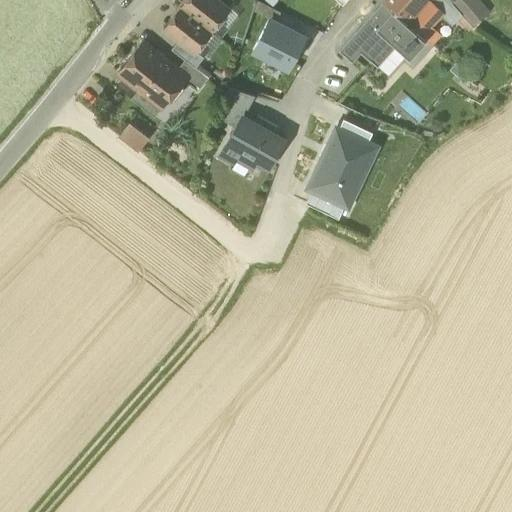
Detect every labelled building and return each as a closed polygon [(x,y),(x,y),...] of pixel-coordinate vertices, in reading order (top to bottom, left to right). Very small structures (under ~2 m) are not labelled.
[(187,0),(182,7),(212,31),(229,9),(217,0),(187,0)] [(281,12),(257,0),(253,12),(269,20),(275,23),(281,12)] [(386,0),(383,3),(406,23),(426,0),(386,0)] [(443,13),(428,0),(426,0),(406,23),(421,37),(430,26),(440,16),(443,13)] [(452,27),(462,15),(452,3),(454,1),(452,0),(428,0),(443,13),(440,16),(452,27)] [(489,14),(476,0),(455,0),(454,1),(452,3),(462,15),(473,27),(489,14)] [(383,2),(342,48),(355,60),(361,53),(370,61),(389,40),(395,46),(406,56),(409,58),(425,41),(421,37),(406,23),(383,3),(383,2)] [(174,17),(182,7),(180,6),(172,16),(174,17)] [(195,51),(212,31),(182,7),(174,17),(172,16),(163,27),(179,40),(195,52),(195,51)] [(238,16),(229,9),(212,31),(221,38),(238,16)] [(275,23),(269,20),(253,51),(288,70),(305,38),(275,23)] [(439,34),(430,26),(421,37),(430,44),(439,34)] [(221,38),(212,31),(195,51),(203,58),(205,59),(222,39),(221,38)] [(172,49),(185,60),(195,68),(203,58),(195,51),(195,52),(179,40),(172,49)] [(389,40),(370,61),(376,66),(395,46),(389,40)] [(138,90),(162,108),(186,77),(187,76),(177,69),(142,42),(117,73),(138,90)] [(395,46),(376,66),(387,76),(406,56),(395,46)] [(208,78),(195,68),(185,60),(177,69),(187,76),(186,77),(200,88),(208,78)] [(242,116),(243,117),(255,96),(229,87),(219,118),(236,127),(242,116)] [(131,99),(154,118),(162,108),(138,90),(131,99)] [(258,117),(254,124),(243,117),(242,116),(236,127),(226,144),(227,144),(221,156),(233,163),(236,158),(252,167),(256,161),(268,168),(284,140),(271,133),(275,127),(258,117)] [(345,205),(347,206),(368,160),(363,158),(369,143),(368,143),(357,138),(361,127),(344,119),(339,130),(336,128),(309,188),(313,189),(337,201),(345,205)] [(120,135),(139,150),(148,138),(129,123),(120,135)] [(373,132),(361,127),(357,138),(368,143),(373,132)] [(306,204),(330,215),(337,201),(313,189),(306,204)] [(338,219),(345,205),(337,201),(330,215),(338,219)]
